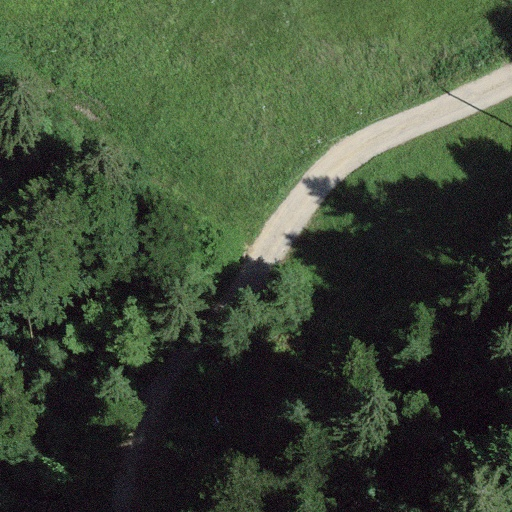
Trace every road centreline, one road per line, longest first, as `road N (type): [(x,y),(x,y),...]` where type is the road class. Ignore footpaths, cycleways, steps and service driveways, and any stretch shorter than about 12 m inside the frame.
road 1 (track): [(511,84),(380,140),(328,172),(145,414),(120,511)]
road 2 (track): [(328,172),(396,250),(390,346),(430,446),(511,470)]
